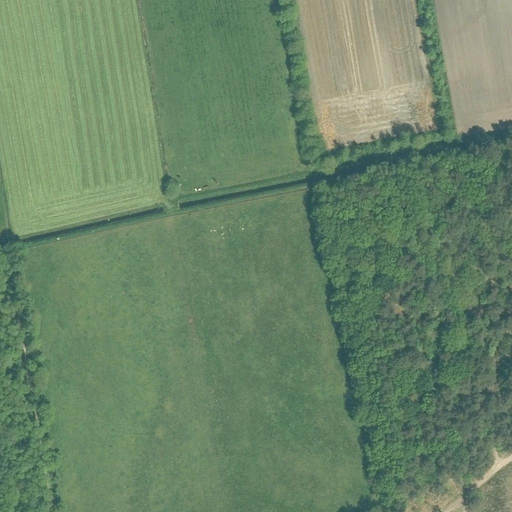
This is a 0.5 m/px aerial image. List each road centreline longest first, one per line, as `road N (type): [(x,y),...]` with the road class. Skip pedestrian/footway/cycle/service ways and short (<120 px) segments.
road 1 (track): [(419,337),(447,315),(483,323),(494,356),(494,423)]
road 2 (track): [(494,423),(441,399),(419,337)]
